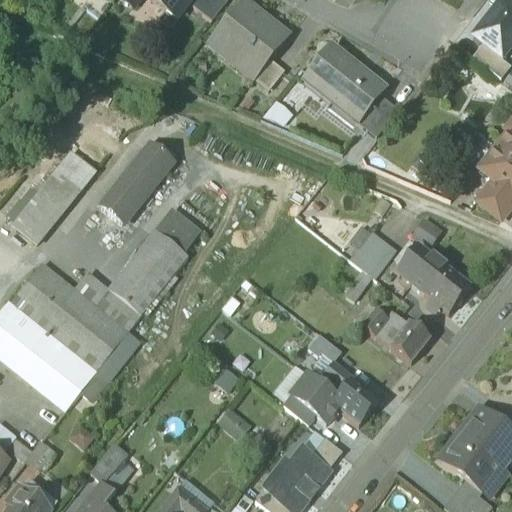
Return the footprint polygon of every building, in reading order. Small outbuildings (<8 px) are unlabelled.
[(117,0),(117,1),(132,13),(142,0),(117,0)] [(144,0),(175,24),(188,9),(194,0),(144,0)] [(227,6),(218,0),(194,0),(188,9),(211,27),(227,6)] [(501,64),(511,50),(511,10),(503,3),(473,42),(482,49),(501,64)] [(242,6),(208,50),(252,85),(268,65),(287,41),(285,40),(282,45),(266,32),(263,36),(255,29),(261,21),(242,6)] [(501,64),(482,49),(472,62),(500,84),(510,71),(501,64)] [(362,81),(327,54),(302,86),(355,128),(377,100),(383,93),(365,78),(362,81)] [(283,77),(268,65),(252,85),(267,97),(283,77)] [(511,91),(511,74),(503,85),(511,91)] [(377,100),(355,128),(375,144),(397,116),(377,100)] [(276,106),(266,118),(281,131),(291,119),(276,106)] [(511,126),(508,132),(511,135),(511,139),(483,176),(493,184),(511,198),(511,126)] [(151,151),(102,214),(120,228),(170,166),(151,151)] [(97,176),(73,158),(16,232),(40,250),(97,176)] [(511,209),(511,198),(493,184),(476,206),(500,224),(511,209)] [(171,212),(107,293),(140,319),(204,238),(171,212)] [(396,256),(371,237),(349,265),(374,284),(396,256)] [(409,247),(394,266),(403,273),(417,253),(409,247)] [(443,272),(418,253),(417,253),(403,273),(397,280),(422,299),(443,272)] [(124,337),(40,270),(10,308),(96,377),(124,337)] [(443,272),(422,299),(429,304),(424,310),(435,318),(440,313),(447,319),(469,292),(443,272)] [(353,289),(346,299),(353,305),(361,295),(353,289)] [(10,308),(8,306),(0,315),(0,360),(66,413),(81,395),(96,377),(10,308)] [(391,318),(386,324),(375,315),(361,332),(388,353),(406,330),(391,318)] [(428,344),(408,329),(406,330),(388,353),(408,369),(428,344)] [(96,377),(81,395),(97,407),(140,349),(124,337),(96,377)] [(301,343),(289,360),(294,364),(307,348),(301,343)] [(314,354),(307,348),(294,364),(301,370),(303,368),(314,354)] [(353,386),(333,369),(325,378),(323,381),(324,382),(343,397),(351,386),(352,387),(353,386)] [(325,378),(321,375),(316,381),(321,385),(324,382),(323,381),(325,378)] [(240,384),(228,376),(220,388),(232,396),(240,384)] [(336,405),(307,381),(290,401),(315,421),(325,429),(330,423),(331,424),(337,417),(336,416),(337,415),(332,410),(336,405)] [(352,387),(351,386),(343,397),(336,405),(332,410),(337,415),(358,431),(377,407),(352,387)] [(315,421),(290,401),(283,410),(307,430),(315,421)] [(488,423),(479,415),(439,465),(464,485),(481,498),(500,474),(494,468),(505,454),(510,458),(511,455),(511,441),(503,434),(506,430),(492,419),(488,423)] [(252,434),(233,416),(222,428),(241,446),(252,434)] [(0,427),(0,453),(3,455),(14,436),(0,427)] [(108,448),(93,436),(82,449),(98,462),(108,448)] [(324,445),(311,463),(328,476),(341,458),(324,445)] [(54,456),(41,446),(26,466),(38,475),(54,456)] [(112,449),(88,479),(99,488),(108,478),(112,472),(113,473),(120,464),(125,459),(112,449)] [(284,468),(263,496),(285,511),(300,511),(330,477),(328,476),(311,463),(301,455),(289,472),(284,468)] [(120,464),(113,473),(112,472),(108,478),(119,487),(131,472),(120,464)] [(119,487),(108,478),(100,487),(111,496),(119,487)] [(481,498),(464,485),(443,511),(491,511),(478,502),(481,498)] [(30,487),(25,493),(20,489),(11,500),(16,505),(9,511),(52,511),(56,508),(30,487)] [(99,488),(80,511),(106,511),(102,508),(111,496),(100,487),(99,488)] [(200,511),(176,492),(159,511),(200,511)] [(284,511),(263,496),(262,497),(256,506),(263,511),(284,511)]
